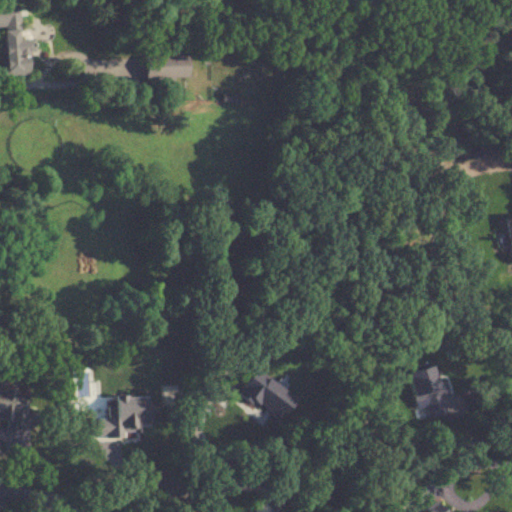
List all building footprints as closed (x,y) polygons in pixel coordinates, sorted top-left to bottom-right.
[(17,5),(0,4),(0,24),(1,25),(1,76),(27,75),(27,38),(17,38),(17,5)] [(139,55),(139,79),(183,79),(183,55),(139,55)] [(511,215),(501,217),(508,264),(511,263),(511,215)] [(232,394),(276,420),(291,395),(248,368),(232,394)] [(0,422),(30,425),(32,408),(21,407),(23,393),(0,390),(0,422)] [(138,435),(138,425),(147,425),(146,395),(107,396),(107,418),(93,418),(93,436),(138,435)]
